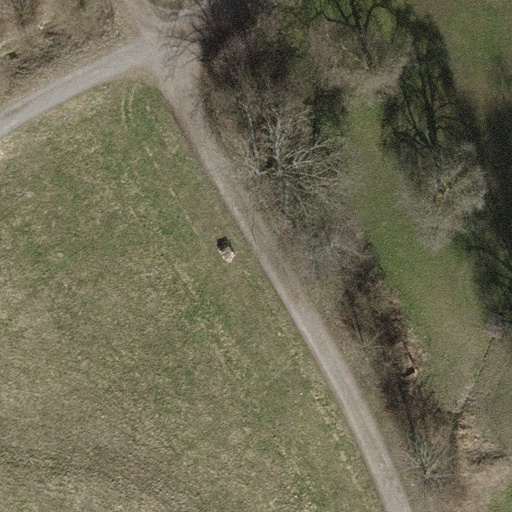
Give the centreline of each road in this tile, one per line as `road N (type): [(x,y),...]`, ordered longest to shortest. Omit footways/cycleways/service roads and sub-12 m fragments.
road 1 (track): [(399,511),(339,383),(158,48)]
road 2 (track): [(158,48),(0,125)]
